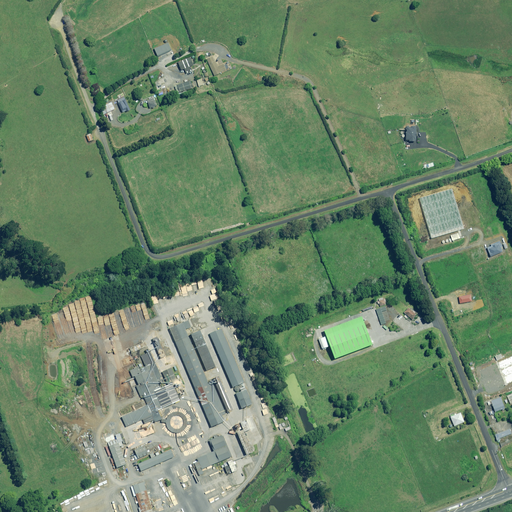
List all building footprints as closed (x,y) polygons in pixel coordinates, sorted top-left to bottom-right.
[(218,55),(215,54),(213,56),(206,59),(214,76),(226,70),(222,62),(218,63),(216,60),(218,55)] [(191,89),(188,81),(174,86),(176,93),(191,89)] [(156,106),(153,98),(146,100),(149,108),(152,107),(153,108),(154,108),(154,106),(156,106)] [(114,109),(111,102),(104,106),(107,113),(114,109)] [(463,229),(451,190),(419,199),(431,238),(463,229)] [(383,299),(382,298),(378,299),(379,301),(377,302),(377,304),(378,303),(380,307),(385,304),(384,302),(385,301),(385,299),(383,299)] [(416,315),(408,308),(404,313),(412,319),(416,315)] [(326,334),(336,363),(374,349),(363,321),(326,334)] [(228,425),(185,327),(172,332),(215,430),(228,425)] [(247,385),(223,331),(212,336),(236,390),(247,385)] [(218,368),(202,333),(192,338),(207,373),(218,368)] [(494,356),(497,361),(503,358),(500,353),(494,356)] [(511,381),(511,356),(479,370),(489,392),(511,381)] [(183,391),(181,386),(178,379),(177,380),(175,375),(174,375),(171,368),(162,372),(168,384),(173,382),(177,393),(181,391),(181,392),(183,391)] [(171,409),(154,369),(140,375),(152,404),(157,415),(171,409)] [(219,380),(214,382),(227,412),(232,410),(219,380)] [(255,407),(248,392),(238,396),(245,411),(255,407)] [(504,408),(500,397),(490,401),(494,412),(504,408)] [(123,417),(128,428),(157,415),(152,404),(123,417)] [(186,426),(187,424),(189,425),(189,422),(187,422),(187,420),(186,418),(185,417),(184,415),(183,414),(181,413),(180,412),(178,412),(176,412),(174,412),(172,412),(171,413),(169,414),(168,416),(167,417),(166,419),(162,419),(162,422),(165,422),(165,424),(166,425),(166,427),(167,429),(169,430),(170,431),(172,432),(174,433),(176,433),(178,433),(179,432),(181,432),(183,431),(184,429),(185,428),(186,426)] [(464,422),(460,413),(450,417),(454,426),(464,422)] [(509,429),(493,435),(496,441),(499,440),(499,438),(511,434),(509,429)] [(244,432),(243,430),(236,433),(246,455),(252,453),(244,432)] [(236,459),(226,434),(210,440),(216,454),(220,465),(236,459)] [(128,469),(119,447),(110,450),(119,473),(128,469)] [(153,457),(149,447),(138,452),(142,461),(153,457)] [(180,461),(176,452),(143,466),(147,475),(180,461)] [(203,472),(220,465),(216,454),(198,461),(203,472)] [(190,477),(184,464),(179,466),(184,480),(190,477)] [(153,511),(145,485),(134,488),(140,511),(153,511)]
